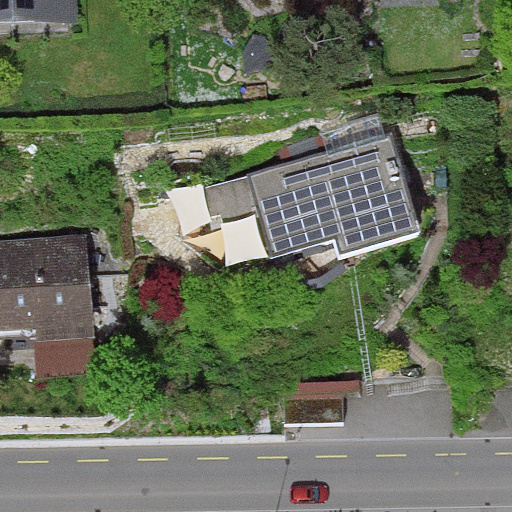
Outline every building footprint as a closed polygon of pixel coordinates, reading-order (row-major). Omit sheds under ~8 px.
[(78,0),(0,0),(0,23),(79,20),(78,0)] [(391,133),(203,186),(214,225),(257,213),(270,257),(334,239),(339,254),(419,231),(391,133)] [(87,234),(0,239),(0,330),(36,328),(37,340),(94,336),(87,234)] [(511,325),(489,326),(493,389),(511,387),(511,325)] [(343,422),(343,395),(285,396),(285,422),(343,422)]
